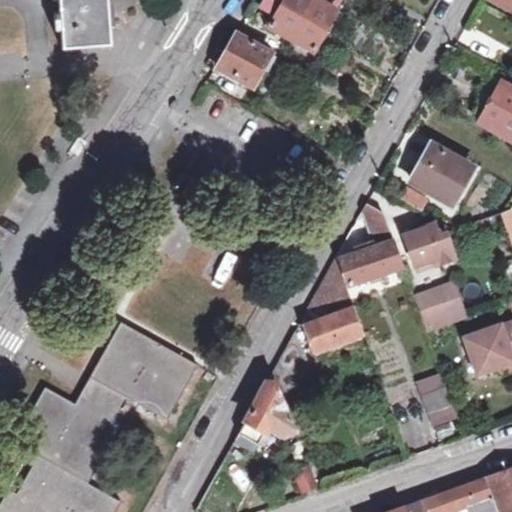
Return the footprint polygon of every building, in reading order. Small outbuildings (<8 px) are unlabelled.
[(58,0),(61,50),(106,48),(103,0),(58,0)] [(332,11),(313,0),(265,0),(262,6),(278,15),(271,28),(310,50),(332,11)] [(511,5),(502,0),(493,0),(511,10),(511,5)] [(216,69),(251,88),(270,54),(235,35),(216,69)] [(478,122),(511,141),(511,89),(500,83),(478,122)] [(414,181),(448,200),(469,164),(435,145),(414,181)] [(398,268),(388,242),(392,241),(382,212),(364,204),(354,220),(363,219),(373,248),(339,260),(347,286),(398,268)] [(511,245),(511,208),(500,212),(511,245)] [(415,266),(433,260),(435,266),(455,259),(446,236),(440,238),(435,225),(404,235),(415,266)] [(331,318),(349,311),(352,310),(333,258),(311,299),(331,318)] [(429,330),(459,320),(448,289),(418,299),(429,330)] [(358,336),(349,311),(331,318),(303,328),(312,352),(358,336)] [(511,360),(511,361),(511,321),(501,326),(500,324),(464,338),(477,373),(499,365),(511,360)] [(0,511),(108,511),(115,500),(84,482),(130,403),(161,420),(191,367),(119,325),(81,386),(73,401),(45,384),(10,441),(26,450),(0,492),(0,511)] [(273,367),(284,394),(313,384),(294,329),(273,367)] [(511,361),(511,360),(499,365),(502,371),(511,367),(511,361)] [(418,396),(445,386),(441,374),(414,384),(418,396)] [(236,434),(254,444),(264,429),(280,438),(291,434),(268,375),(236,434)] [(445,386),(418,396),(425,414),(428,412),(449,405),(452,404),(445,386)] [(452,418),(449,405),(428,412),(432,424),(452,418)] [(456,511),(467,509),(467,511),(511,511),(511,467),(461,486),(432,496),(388,511),(456,511)]
